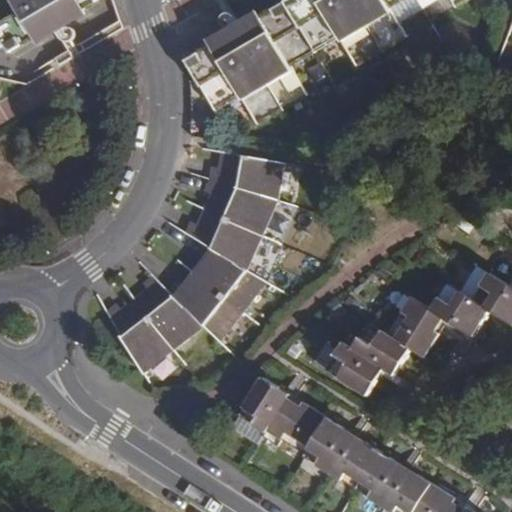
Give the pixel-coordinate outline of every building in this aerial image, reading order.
[(0,0),(0,34),(12,54),(37,38),(40,44),(88,15),(84,10),(100,0),(0,0)] [(286,0),(261,14),(260,9),(208,37),(212,44),(186,59),(218,113),(243,98),(258,124),(308,96),(293,68),(342,40),(357,67),(406,38),(390,11),(408,0),(450,0),(456,8),(469,0),(286,0)] [(417,0),(424,11),(442,0),(417,0)] [(289,164),(222,152),(218,169),(211,167),(207,179),(279,201),(289,164)] [(279,201),(207,179),(202,190),(209,191),(202,208),(264,236),(279,201)] [(264,236),(202,208),(195,224),(189,221),(184,232),(204,244),(248,271),(264,236)] [(200,261),(192,271),(245,313),(270,284),(248,271),(204,244),(194,256),(200,261)] [(463,289),(475,297),(491,272),(478,265),(463,289)] [(175,280),(167,289),(205,327),(221,342),(245,313),(192,271),(181,285),(175,280)] [(511,283),(511,284),(491,271),(491,272),(475,297),(475,298),(450,283),(434,309),(414,296),(390,334),(372,322),(355,348),(343,341),(326,369),(370,396),(387,369),(396,375),(413,349),(427,358),(444,330),(439,327),(446,317),(476,335),(491,309),(511,322),(511,283)] [(149,291),(137,301),(175,350),(205,327),(167,289),(153,274),(141,283),(149,291)] [(175,350),(137,301),(123,311),(117,302),(106,310),(145,374),(175,350)] [(293,394),(263,375),(240,413),(268,431),(282,440),(286,434),(322,457),(318,463),(344,480),(348,473),(376,491),(373,498),(394,511),(397,511),(401,507),(409,511),(479,511),(472,507),(470,511),(455,501),(457,497),(306,402),(303,405),(291,397),(293,394)] [(268,431),(244,416),(238,427),(261,442),(268,431)]
